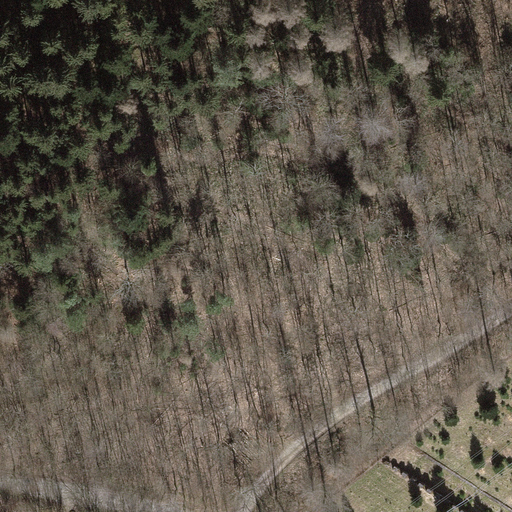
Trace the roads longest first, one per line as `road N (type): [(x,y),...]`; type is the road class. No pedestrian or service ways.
road 1 (track): [(511,310),(335,416),(241,511)]
road 2 (track): [(169,511),(0,480)]
